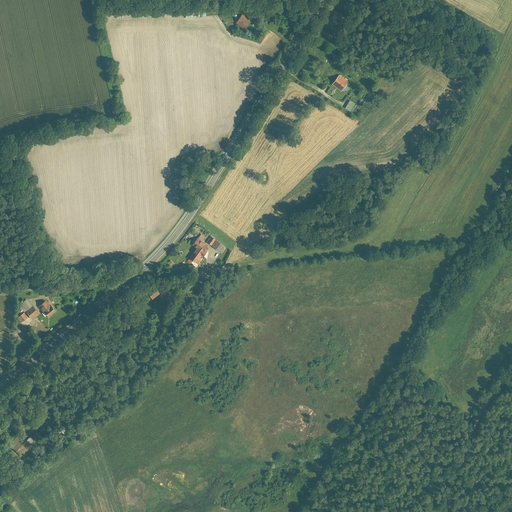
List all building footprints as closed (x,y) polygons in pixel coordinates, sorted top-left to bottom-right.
[(186,6),(187,18),(207,16),(206,5),(186,6)] [(243,14),(237,24),(246,29),(252,20),(243,14)] [(340,73),(332,84),(343,93),(351,82),(340,73)] [(350,101),(346,109),(352,112),(356,104),(350,101)] [(227,246),(212,236),(208,242),(222,253),(227,246)] [(192,245),(197,248),(190,258),(198,264),(202,258),(205,259),(210,252),(208,250),(209,249),(211,246),(198,237),(192,245)] [(150,295),(154,298),(159,293),(156,290),(150,295)] [(27,298),(19,305),(31,320),(39,314),(27,298)] [(47,299),(39,306),(49,317),(57,309),(47,299)] [(22,314),(18,318),(22,323),(26,319),(22,314)] [(42,426),(33,436),(39,441),(47,431),(42,426)]
